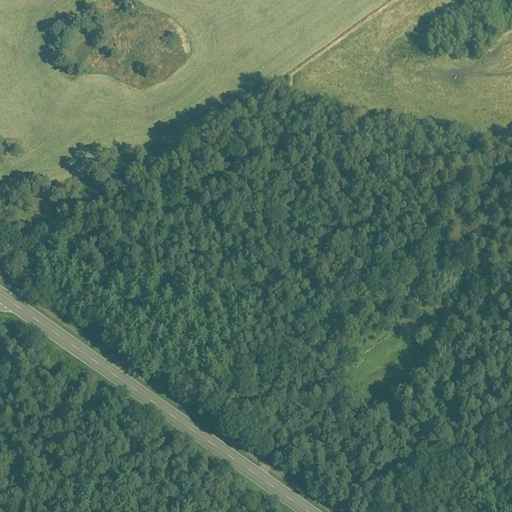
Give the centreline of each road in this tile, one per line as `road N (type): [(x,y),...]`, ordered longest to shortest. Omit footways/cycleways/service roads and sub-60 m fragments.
road 1 (primary): [(313,511),(0,286)]
road 2 (track): [(260,473),(374,388),(511,263)]
